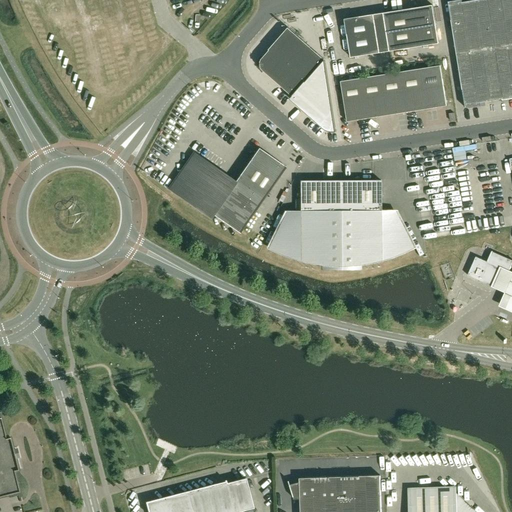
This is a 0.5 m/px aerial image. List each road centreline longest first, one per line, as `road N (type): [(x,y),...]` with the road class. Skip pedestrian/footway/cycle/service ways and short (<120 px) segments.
road 1 (primary): [(511,360),(318,324),(237,297),(120,240)]
road 2 (unclassified): [(511,128),(326,155),(238,83),(236,67)]
road 3 (tertiary): [(94,511),(66,401),(33,326)]
road 4 (unclassified): [(208,68),(193,72),(104,171)]
